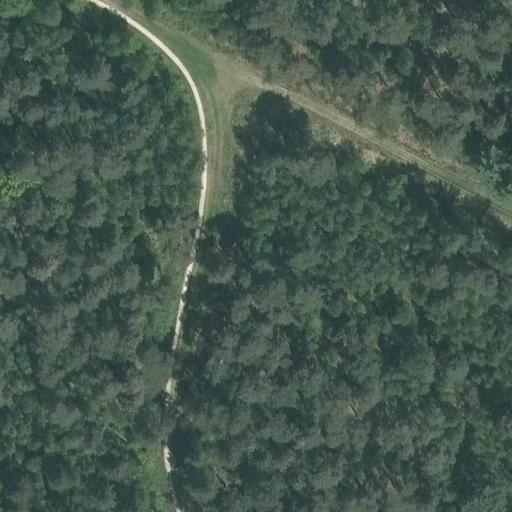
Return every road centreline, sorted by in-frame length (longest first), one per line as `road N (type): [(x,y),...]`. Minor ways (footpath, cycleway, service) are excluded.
road 1 (track): [(194,511),(173,439),(179,376),(221,199),(212,57)]
road 2 (track): [(212,57),(511,202)]
